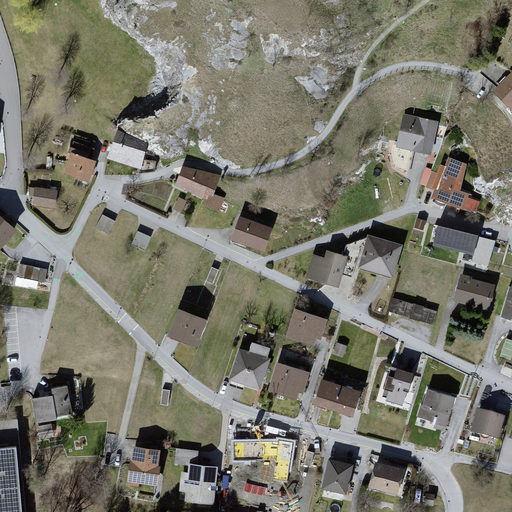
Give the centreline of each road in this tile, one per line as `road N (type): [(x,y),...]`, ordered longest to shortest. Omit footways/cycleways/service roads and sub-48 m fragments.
road 1 (residential): [(64,259),(212,398),(438,467),(453,487),(453,511)]
road 2 (residential): [(96,189),(183,162),(225,172),(297,161),(321,147),(352,88),(399,65),(458,72),(485,87),(511,121)]
road 3 (residential): [(96,189),(511,384)]
road 4 (residential): [(0,195),(15,189),(0,50)]
